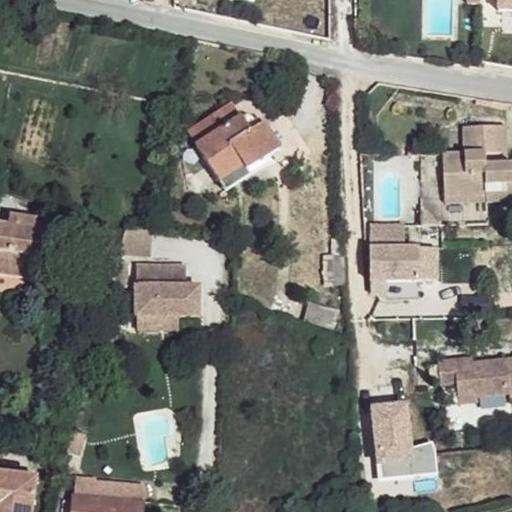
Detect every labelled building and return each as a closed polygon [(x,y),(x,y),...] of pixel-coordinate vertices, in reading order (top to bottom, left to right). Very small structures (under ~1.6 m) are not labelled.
[(465,0),(465,8),(483,10),(483,0),(465,0)] [(511,2),(498,3),(498,10),(511,10),(511,2)] [(197,148),(240,118),(229,103),(186,133),(197,148)] [(242,167),(247,172),(280,149),(263,126),(252,134),(241,117),(240,118),(197,148),(196,149),(219,183),(242,167)] [(442,158),(445,199),(487,197),(487,204),(511,203),(511,165),(484,167),(483,156),(505,154),(502,126),(461,129),(462,157),(442,158)] [(440,154),(423,155),(425,181),(442,180),(440,154)] [(250,177),(247,172),(242,167),(219,183),(220,184),(226,192),(250,177)] [(487,197),(445,199),(445,207),(487,204),(487,197)] [(0,225),(0,251),(40,258),(43,237),(34,236),(36,220),(16,218),(16,223),(9,221),(9,227),(0,225)] [(404,226),(370,227),(369,245),(404,245),(404,226)] [(147,260),(152,231),(139,230),(126,229),(123,239),(119,256),(128,259),(147,260)] [(85,238),(84,251),(106,255),(107,240),(85,238)] [(419,249),(370,250),(370,282),(420,282),(419,249)] [(346,287),(344,255),(331,256),(334,288),(346,287)] [(128,259),(119,256),(114,275),(124,277),(128,259)] [(138,319),(178,320),(201,321),(201,290),(187,289),(187,269),(138,268),(138,319)] [(309,305),(304,323),(334,330),(338,312),(309,305)] [(178,334),(178,320),(138,319),(136,333),(178,334)] [(335,346),(316,345),(316,356),(336,357),(335,346)] [(458,388),(458,391),(511,387),(511,370),(508,371),(508,363),(475,368),(473,362),(439,366),(442,389),(458,388)] [(511,387),(458,391),(459,398),(476,395),(476,400),(510,397),(511,402),(511,401),(511,387)] [(476,395),(459,398),(460,406),(477,404),(476,400),(476,395)] [(77,453),(67,450),(66,454),(63,468),(71,471),(77,453)] [(63,468),(66,454),(57,453),(52,472),(61,475),(63,468)] [(0,472),(0,511),(32,511),(36,477),(0,472)] [(74,489),(96,491),(96,480),(75,479),(74,489)] [(120,502),(107,501),(105,511),(142,511),(144,489),(122,485),(120,502)] [(95,499),(96,491),(74,489),(73,500),(62,500),(61,511),(105,511),(107,501),(95,499)]
